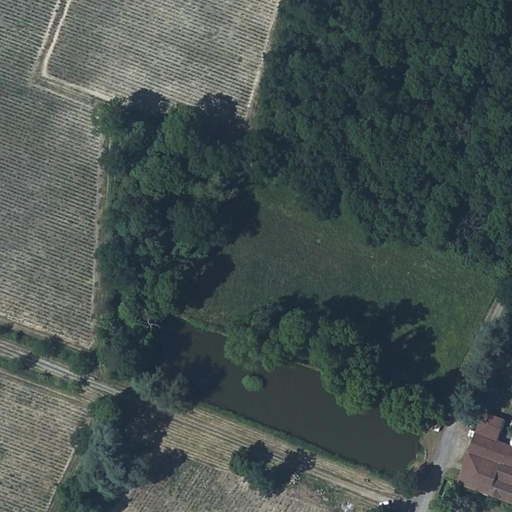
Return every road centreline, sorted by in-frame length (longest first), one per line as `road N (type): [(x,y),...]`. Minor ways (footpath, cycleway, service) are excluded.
road 1 (residential): [(0,345),(421,511),(511,283)]
road 2 (track): [(107,387),(109,122),(97,101),(43,80),(65,0)]
road 3 (track): [(511,257),(259,150)]
road 4 (track): [(259,150),(104,106)]
road 5 (track): [(294,0),(259,150)]
road 6 (track): [(107,387),(98,425),(56,511)]
